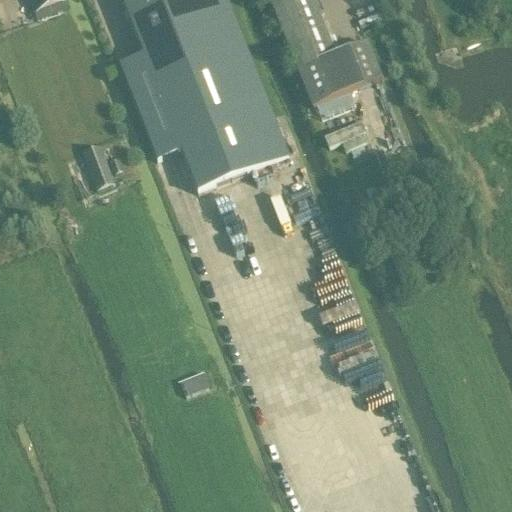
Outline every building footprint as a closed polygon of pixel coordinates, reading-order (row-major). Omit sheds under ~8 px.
[(62,0),(29,0),(35,16),(65,6),(62,0)] [(119,0),(144,61),(120,71),(157,165),(181,156),(197,198),(290,162),(273,120),(225,0),(119,0)] [(269,0),(313,109),(381,82),(367,48),(336,60),(311,0),(269,0)] [(115,187),(101,150),(82,157),(97,194),(115,187)] [(119,162),(111,166),(115,178),(124,174),(119,162)] [(260,278),(296,265),(271,194),(230,209),(234,221),(206,231),(213,251),(230,246),(239,272),(255,267),(260,278)] [(208,392),(202,377),(180,386),(186,401),(208,392)] [(406,497),(427,490),(411,442),(391,449),(392,451),(365,460),(380,504),(405,495),(406,497)]
